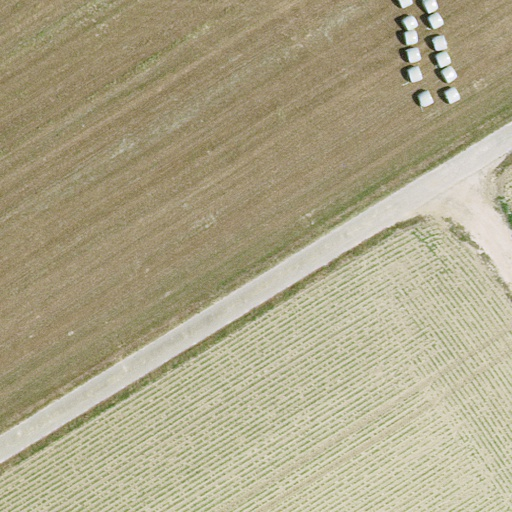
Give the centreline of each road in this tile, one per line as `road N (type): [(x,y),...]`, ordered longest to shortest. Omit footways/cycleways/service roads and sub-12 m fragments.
road 1 (track): [(511,138),(0,451)]
road 2 (track): [(445,179),(511,283)]
